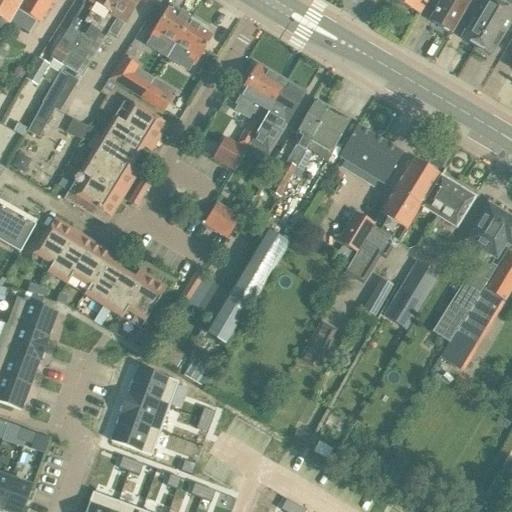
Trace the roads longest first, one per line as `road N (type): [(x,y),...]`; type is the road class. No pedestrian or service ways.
road 1 (residential): [(193,256),(137,223),(266,1)]
road 2 (primary): [(511,141),(266,1)]
road 3 (residential): [(63,511),(79,464),(65,421),(85,365)]
